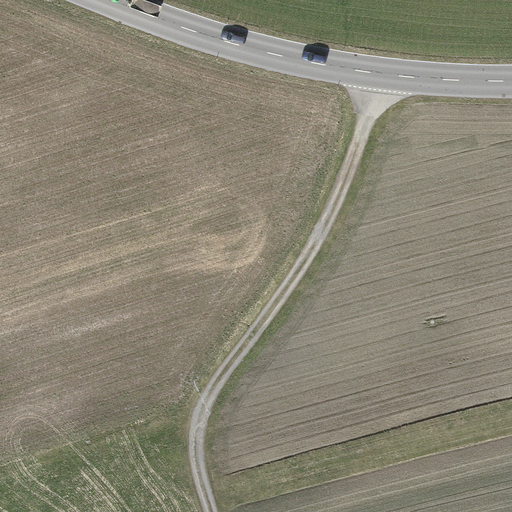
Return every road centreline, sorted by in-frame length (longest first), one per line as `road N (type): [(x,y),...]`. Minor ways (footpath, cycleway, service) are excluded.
road 1 (track): [(379,78),(360,156),(305,271),(202,425),(215,511)]
road 2 (tertiary): [(511,85),(379,78),(220,45),(103,0)]
